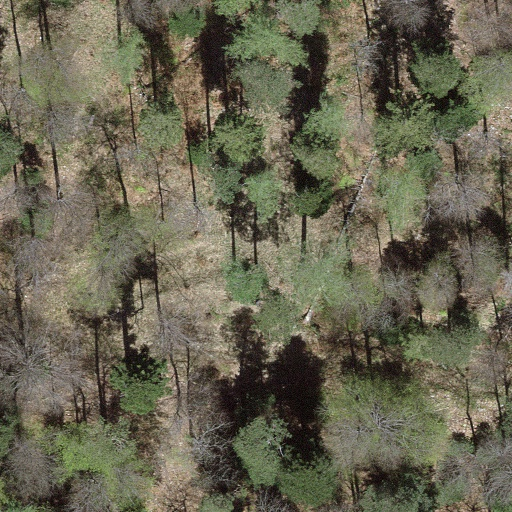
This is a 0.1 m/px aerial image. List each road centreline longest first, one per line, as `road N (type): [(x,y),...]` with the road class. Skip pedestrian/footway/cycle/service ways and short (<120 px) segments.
road 1 (track): [(0,325),(511,184)]
road 2 (track): [(0,313),(511,373)]
